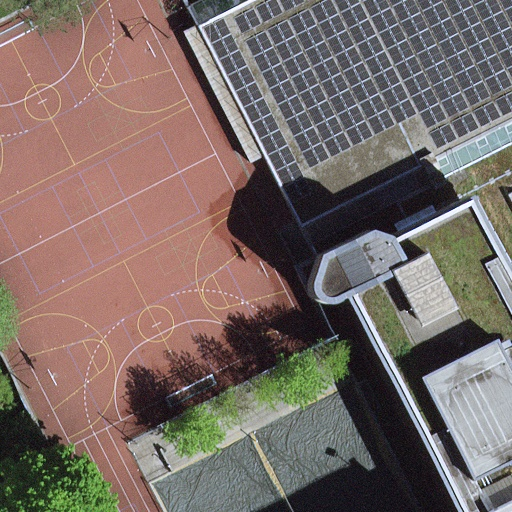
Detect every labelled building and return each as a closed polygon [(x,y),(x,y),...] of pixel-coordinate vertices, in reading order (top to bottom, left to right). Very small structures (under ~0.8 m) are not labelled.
[(511,0),(204,0),(187,9),(196,27),(262,158),(313,258),(364,232),(371,245),(464,198),(507,176),(511,186),(511,0)] [(262,158),(196,27),(183,33),(249,164),(262,158)] [(464,198),(511,291),(511,186),(507,176),(464,198)] [(457,511),(511,511),(511,291),(464,198),(371,245),(364,232),(313,258),(311,269),(297,275),(307,296),(320,305),(339,299),(346,295),(457,511)] [(293,268),(297,275),(311,269),(313,258),(293,268)] [(457,511),(346,295),(339,299),(445,511),(457,511)] [(36,490),(65,476),(46,439),(17,453),(36,490)]
